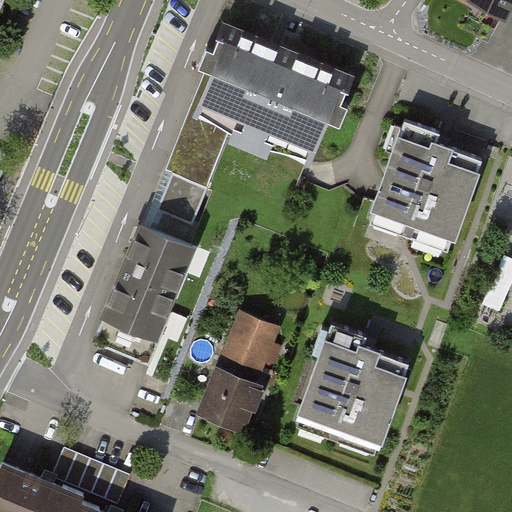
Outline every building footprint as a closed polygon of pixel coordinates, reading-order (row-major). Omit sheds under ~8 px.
[(0,0),(0,31),(12,0),(0,0)] [(511,0),(481,0),(511,14),(511,0)] [(189,125),(170,170),(172,171),(177,173),(211,187),(235,130),(313,162),(349,74),(231,25),(189,125)] [(406,117),(373,206),(455,236),(484,157),(437,140),(441,130),(406,117)] [(160,223),(167,207),(165,207),(164,206),(177,173),(172,171),(152,220),(157,222),(160,223)] [(211,187),(177,173),(164,206),(165,207),(167,207),(197,220),(211,187)] [(154,363),(205,242),(160,223),(157,222),(152,220),(149,219),(141,240),(99,340),(154,363)] [(277,324),(245,312),(230,348),(262,361),(277,324)] [(333,321),(301,408),(382,437),(410,360),(364,344),(367,333),(333,321)] [(217,371),(203,410),(241,424),(248,405),(254,408),(262,388),(217,371)] [(130,477),(64,449),(53,475),(119,503),(130,477)] [(5,459),(0,471),(0,511),(76,511),(82,499),(85,492),(5,459)] [(114,511),(82,499),(76,511),(114,511)]
